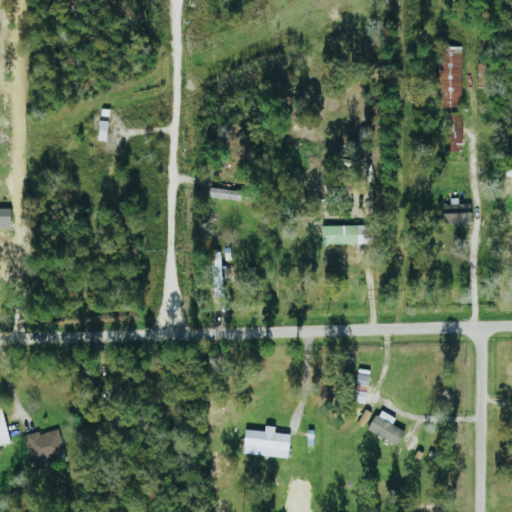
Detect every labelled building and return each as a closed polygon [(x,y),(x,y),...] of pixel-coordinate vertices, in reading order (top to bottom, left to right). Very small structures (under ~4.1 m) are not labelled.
[(463,47),(440,47),(441,108),(464,107),(463,47)] [(463,151),(463,113),(446,113),(447,152),(463,151)] [(444,205),(444,217),(472,215),(471,204),(460,205),(459,198),(450,199),(451,205),(444,205)] [(13,209),(0,208),(0,228),(13,229),(13,209)] [(373,225),(323,226),(323,245),(373,244),(373,225)] [(356,385),(369,388),(371,376),(358,373),(356,385)] [(0,446),(12,443),(3,409),(0,409),(0,446)] [(372,413),(366,410),(359,424),(365,428),(372,413)] [(397,417),(379,410),(370,433),(399,445),(405,431),(393,426),(397,417)] [(291,434),(277,433),(277,427),(267,426),(267,431),(246,430),(245,455),(290,457),(291,434)] [(26,435),(29,461),(63,457),(60,431),(26,435)]
